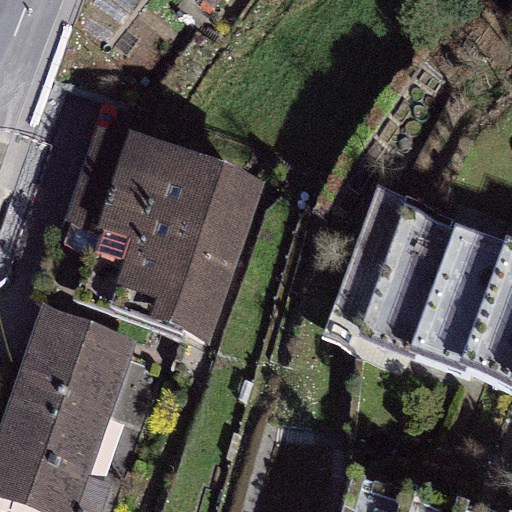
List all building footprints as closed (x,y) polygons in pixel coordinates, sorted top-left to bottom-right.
[(251,0),(214,0),(240,17),(251,0)] [(274,192),(139,147),(100,261),(137,273),(121,322),(219,355),(274,192)] [(511,264),(403,226),(363,338),(511,390),(511,264)] [(93,511),(151,355),(53,319),(0,463),(0,511),(93,511)] [(424,511),(371,495),(364,511),(424,511)]
